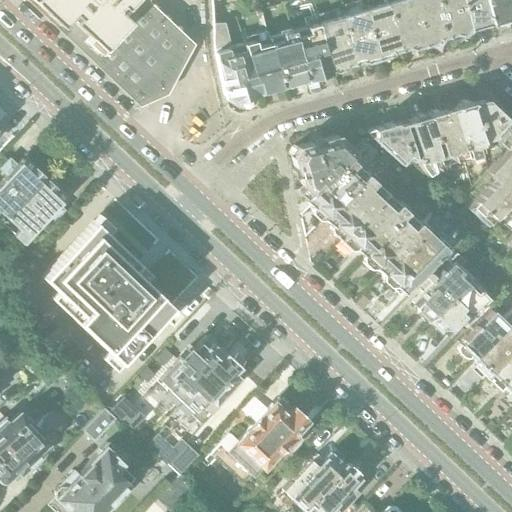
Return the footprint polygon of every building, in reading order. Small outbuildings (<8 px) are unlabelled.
[(120,6),(126,0),(31,0),(58,24),(69,12),(73,15),(70,20),(99,48),(126,19),(122,15),(124,10),(120,6)] [(126,0),(120,6),(124,10),(122,15),(126,19),(99,48),(70,20),(57,33),(138,109),(166,96),(193,47),(142,0),(126,0)] [(412,49),(423,46),(409,0),(392,0),(386,2),(401,50),(407,48),(412,49)] [(446,37),(435,0),(409,0),(423,46),(435,43),(439,39),(446,37)] [(467,33),(470,30),(461,0),(435,0),(446,37),(454,34),(459,35),(467,33)] [(489,25),(481,0),(461,0),(470,30),(489,25)] [(481,0),(489,25),(511,17),(511,10),(509,0),(481,0)] [(232,2),(219,5),(223,18),(236,14),(232,2)] [(401,50),(386,2),(364,8),(379,59),(389,56),(392,53),(401,50)] [(366,63),(379,59),(364,8),(339,16),(353,64),(360,62),(366,63)] [(353,64),(339,16),(315,23),(331,72),(334,72),(342,70),(345,66),(353,64)] [(257,94),(244,50),(230,55),(228,48),(230,47),(223,23),(211,23),(212,38),(213,47),(214,53),(218,71),(224,97),(232,101),(257,94)] [(308,79),(331,72),(315,23),(305,26),(306,33),(294,36),(308,79)] [(308,79),(294,36),(292,29),(289,30),(288,27),(278,30),(279,34),(281,33),(283,39),(269,43),(282,87),(298,83),(298,82),(308,79)] [(282,87),(269,43),(256,47),(254,40),(242,44),(244,50),(257,94),(258,94),(266,92),(282,87)] [(483,141),(482,139),(471,104),(471,102),(467,100),(457,103),(455,106),(447,109),(461,155),(473,152),(471,145),(483,141)] [(506,149),(511,142),(511,126),(506,121),(485,100),(471,104),(482,139),(492,136),(506,149)] [(450,159),(461,155),(447,109),(440,111),(437,109),(427,112),(425,115),(438,155),(448,152),(450,159)] [(438,155),(425,115),(422,113),(413,116),(411,120),(402,122),(412,156),(414,162),(423,173),(430,167),(427,159),(438,155)] [(407,158),(412,156),(402,122),(395,124),(392,122),(372,128),(370,133),(363,131),(370,138),(370,137),(397,162),(404,155),(407,158)] [(300,184),(308,192),(345,154),(350,150),(335,135),(321,140),(322,143),(311,146),(310,143),(295,147),(292,145),(287,155),(290,156),(293,169),(295,169),(300,184)] [(475,216),(511,179),(511,142),(506,149),(485,170),(494,178),(466,208),(475,216)] [(345,154),(308,192),(302,197),(303,198),(302,200),(310,207),(309,208),(309,213),(317,220),(322,220),(323,219),(365,173),(345,154)] [(0,220),(43,177),(31,164),(29,166),(21,158),(14,166),(8,160),(0,168),(0,171),(4,175),(0,178),(0,220)] [(385,192),(365,173),(323,219),(329,226),(329,231),(339,241),(385,192)] [(43,177),(0,220),(0,224),(25,248),(12,261),(21,269),(50,239),(42,232),(46,228),(46,227),(52,220),(53,221),(64,210),(56,203),(62,197),(43,177)] [(511,195),(511,179),(475,216),(484,225),(511,195)] [(385,192),(339,241),(349,250),(354,250),(354,249),(361,255),(404,210),(385,192)] [(424,229),(404,210),(361,255),(361,256),(361,261),(368,268),(373,268),(374,268),(381,274),(424,229)] [(162,314),(136,289),(123,276),(136,264),(93,223),(87,229),(48,269),(87,306),(75,320),(117,359),(157,320),(162,314)] [(411,283),(415,287),(428,274),(423,269),(444,248),(424,229),(381,274),(380,275),(380,280),(388,287),(393,287),(394,286),(401,293),(411,283)] [(511,249),(511,248),(511,230),(503,240),(511,249)] [(426,322),(467,279),(470,276),(459,265),(464,260),(455,252),(431,277),(428,274),(415,287),(419,291),(410,301),(417,308),(417,314),(426,322)] [(467,279),(426,322),(435,331),(441,330),(448,337),(462,322),(466,326),(486,305),(482,301),(486,297),(467,279)] [(470,355),(473,358),(511,317),(511,298),(509,301),(511,304),(500,318),(490,309),(458,344),(459,344),(459,345),(457,348),(458,352),(463,357),(468,358),(470,355)] [(485,378),(511,349),(511,317),(473,358),(478,362),(474,367),(485,378)] [(180,401),(221,353),(221,350),(216,345),(213,346),(210,343),(208,346),(202,340),(193,349),(189,346),(177,359),(162,375),(158,380),(157,381),(166,389),(179,402),(180,401)] [(501,384),(504,388),(511,379),(511,349),(485,378),(497,389),(501,384)] [(221,353),(180,401),(181,401),(187,395),(188,394),(198,404),(189,414),(199,423),(223,397),(244,374),(238,368),(239,367),(239,361),(230,353),(224,354),(223,355),(221,353)] [(47,388),(67,371),(59,360),(38,377),(47,388)] [(122,396),(108,410),(117,418),(125,426),(131,431),(145,417),(122,396)] [(299,441),(296,439),(305,429),(299,424),(302,421),(290,410),(278,399),(272,405),(271,404),(236,441),(229,433),(210,453),(241,484),(257,467),(260,469),(276,452),(279,456),(286,449),(289,447),(292,449),(299,441)] [(93,440),(114,418),(103,408),(82,430),(93,440)] [(237,426),(246,417),(238,409),(229,419),(237,426)] [(0,455),(32,426),(17,410),(7,419),(3,415),(0,417),(0,455)] [(32,426),(0,455),(0,482),(3,483),(16,471),(20,476),(40,458),(37,454),(48,443),(32,426)] [(156,434),(146,444),(154,451),(163,441),(156,434)] [(123,486),(132,477),(118,464),(124,457),(122,455),(122,454),(110,442),(109,443),(106,440),(103,444),(102,443),(75,472),(72,470),(53,491),(53,498),(68,511),(99,511),(108,504),(112,507),(128,490),(123,486)] [(163,441),(154,451),(157,453),(165,461),(167,463),(176,453),(163,441)] [(167,463),(178,474),(197,454),(185,444),(176,453),(167,463)] [(285,496),(301,510),(342,465),(329,453),(323,459),(323,458),(321,460),(315,454),(309,461),(309,460),(281,489),(286,494),(285,496)] [(342,465),(301,510),(302,511),(302,510),(303,511),(336,511),(361,486),(355,480),(357,478),(357,472),(348,465),(342,465)] [(188,482),(178,474),(159,495),(155,498),(169,511),(185,511),(196,495),(184,486),(188,482)]
